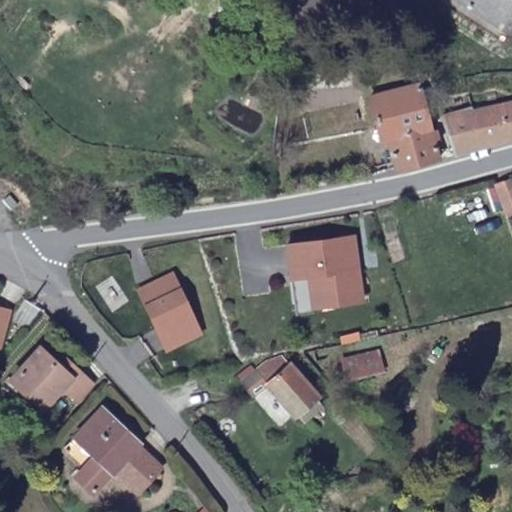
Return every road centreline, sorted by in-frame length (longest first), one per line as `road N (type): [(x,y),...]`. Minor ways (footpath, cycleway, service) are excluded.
road 1 (residential): [(511,155),(242,215),(83,235),(17,262)]
road 2 (unclassified): [(234,511),(203,464),(58,296),(17,262)]
